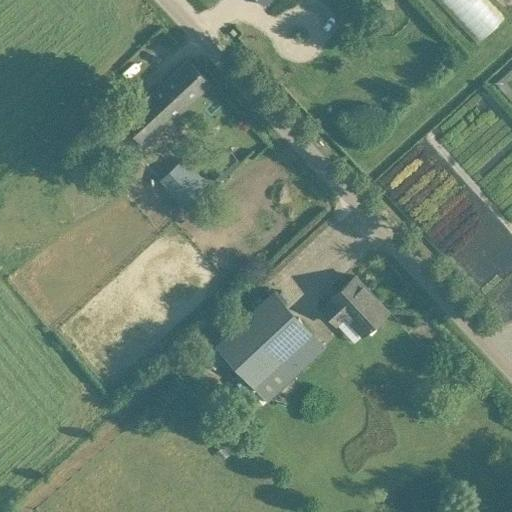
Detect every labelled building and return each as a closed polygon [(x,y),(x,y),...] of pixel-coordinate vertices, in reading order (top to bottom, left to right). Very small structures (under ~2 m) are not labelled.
[(401,13),(402,0),(390,0),(389,12),(401,13)] [(444,0),(488,45),(511,22),(490,0),(444,0)] [(145,145),(196,97),(211,84),(188,59),(123,120),(145,145)] [(100,155),(109,149),(112,146),(96,121),(83,129),(100,155)] [(209,167),(221,181),(226,176),(241,163),(229,149),(209,167)] [(188,209),(194,205),(206,193),(179,163),(161,179),(164,182),(188,209)] [(324,309),(336,323),(354,342),(388,311),(355,276),(330,299),(332,301),(324,309)] [(266,401),(311,360),(326,347),(274,291),(259,304),(215,345),(266,401)] [(423,327),(413,333),(421,344),(430,337),(423,327)]
